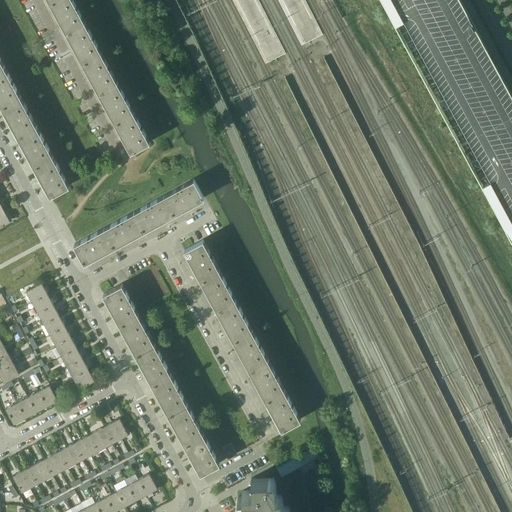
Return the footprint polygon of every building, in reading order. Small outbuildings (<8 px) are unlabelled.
[(85,22),(73,0),(52,0),(50,2),(66,32),(85,22)] [(511,94),(460,0),(382,0),(458,140),(511,240),(511,94)] [(101,52),(85,22),(66,32),(83,62),(101,52)] [(117,81),(101,52),(83,62),(99,91),(107,86),(117,81)] [(21,95),(4,65),(0,67),(0,102),(2,105),(21,95)] [(117,81),(107,86),(99,91),(115,121),(124,117),(134,111),(117,81)] [(36,125),(21,95),(2,105),(18,135),(36,125)] [(134,111),(124,117),(115,121),(131,151),(150,141),(134,111)] [(53,155),(36,125),(18,135),(34,165),(53,155)] [(69,185),(53,155),(34,165),(50,195),(69,185)] [(204,197),(199,188),(195,181),(194,178),(164,194),(174,213),(204,197)] [(144,230),(174,213),(164,194),(134,211),(139,221),(144,230)] [(2,209),(0,210),(0,225),(8,221),(2,209)] [(144,230),(139,221),(134,211),(104,227),(114,246),(144,230)] [(84,262),(107,250),(114,246),(104,227),(76,242),(74,243),(84,262)] [(219,269),(203,239),(184,249),(201,279),(219,269)] [(236,299),(219,269),(201,279),(213,302),(217,309),(236,299)] [(26,290),(32,301),(47,293),(42,282),(26,290)] [(138,313),(122,283),(103,293),(120,323),(138,313)] [(23,289),(6,295),(9,305),(18,302),(17,299),(23,297),(23,298),(26,297),(23,289)] [(47,293),(32,301),(38,312),(53,303),(47,293)] [(252,329),(236,299),(217,309),(233,339),(252,329)] [(53,303),(38,312),(44,322),(59,314),(53,303)] [(155,343),(138,313),(120,323),(136,353),(155,343)] [(59,314),(44,322),(50,334),(65,326),(59,314)] [(65,326),(50,334),(56,345),(71,336),(65,326)] [(268,358),(252,329),(233,339),(249,368),(268,358)] [(71,336),(56,345),(62,356),(77,348),(71,336)] [(171,372),(155,343),(136,353),(152,383),(171,372)] [(51,356),(58,354),(55,347),(48,349),(51,356)] [(77,348),(62,356),(68,367),(83,359),(77,348)] [(8,352),(0,355),(0,370),(14,363),(8,352)] [(284,388),(268,358),(249,368),(261,391),(262,392),(262,393),(265,398),(284,388)] [(83,359),(68,367),(74,377),(89,369),(83,359)] [(14,363),(0,370),(0,374),(4,382),(19,373),(14,363)] [(89,369),(74,377),(79,388),(94,380),(89,369)] [(187,402),(171,372),(152,383),(168,412),(187,402)] [(50,384),(38,390),(47,405),(58,399),(50,384)] [(300,419),(284,388),(265,398),(282,429),(300,419)] [(38,390),(28,396),(36,411),(47,405),(38,390)] [(28,396),(17,402),(25,417),(36,411),(28,396)] [(14,423),(25,417),(17,402),(6,408),(14,423)] [(203,432),(187,402),(168,412),(184,442),(203,432)] [(119,417),(112,421),(121,438),(128,434),(119,417)] [(112,421),(104,425),(113,442),(121,438),(112,421)] [(104,425),(97,429),(106,446),(113,442),(104,425)] [(97,429),(89,434),(97,450),(106,446),(97,429)] [(219,462),(203,432),(184,442),(201,473),(210,467),(219,462)] [(89,434),(81,438),(90,454),(97,450),(89,434)] [(81,438),(74,442),(82,458),(90,454),(81,438)] [(74,442),(66,446),(75,462),(82,458),(74,442)] [(236,453),(231,443),(223,447),(228,457),(236,453)] [(66,446),(59,450),(67,467),(75,462),(66,446)] [(281,477),(319,457),(319,456),(314,447),(276,467),(281,477)] [(59,450),(51,454),(60,471),(67,467),(59,450)] [(51,454),(44,458),(53,474),(60,471),(51,454)] [(44,458),(36,462),(45,479),(53,474),(44,458)] [(36,462),(29,466),(37,483),(45,479),(36,462)] [(29,466),(21,471),(30,487),(37,483),(29,466)] [(22,491),(30,487),(21,471),(13,475),(22,491)] [(149,472),(139,478),(147,493),(157,488),(149,472)] [(283,509),(282,497),(276,498),(275,480),(269,481),(268,477),(251,478),(252,490),(242,490),(242,496),(238,496),(238,505),(244,505),(244,511),(289,511),(289,509),(283,509)] [(139,478),(128,484),(136,499),(147,493),(139,478)] [(128,484),(117,490),(125,505),(136,499),(128,484)] [(117,490),(106,496),(114,511),(125,505),(117,490)] [(112,511),(114,511),(106,496),(95,502),(100,511),(112,511)] [(100,511),(95,502),(84,508),(86,511),(100,511)]
